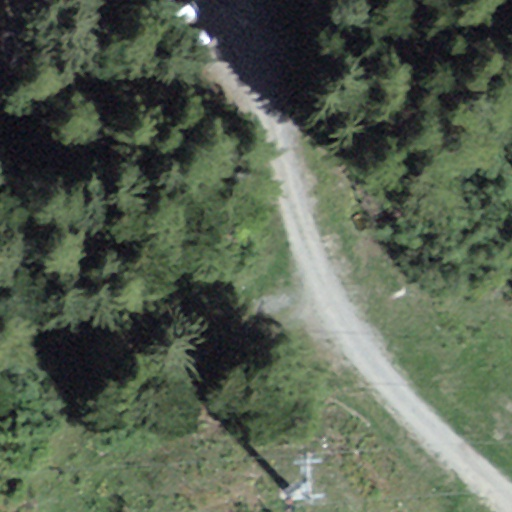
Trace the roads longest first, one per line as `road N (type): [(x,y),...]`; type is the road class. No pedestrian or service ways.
road 1 (track): [(511,511),(349,358),(299,252),(260,112),(215,0)]
road 2 (track): [(0,124),(43,0)]
